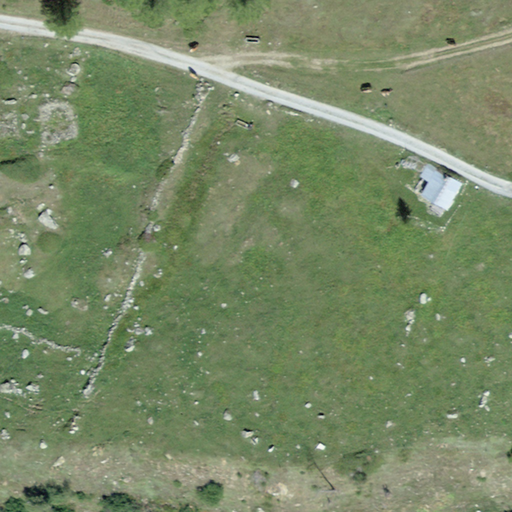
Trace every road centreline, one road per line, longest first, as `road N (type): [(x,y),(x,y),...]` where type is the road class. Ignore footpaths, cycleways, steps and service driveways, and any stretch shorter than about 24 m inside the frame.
road 1 (track): [(511,186),(465,177),(0,1)]
road 2 (track): [(187,72),(289,49),(418,59),(511,34)]
